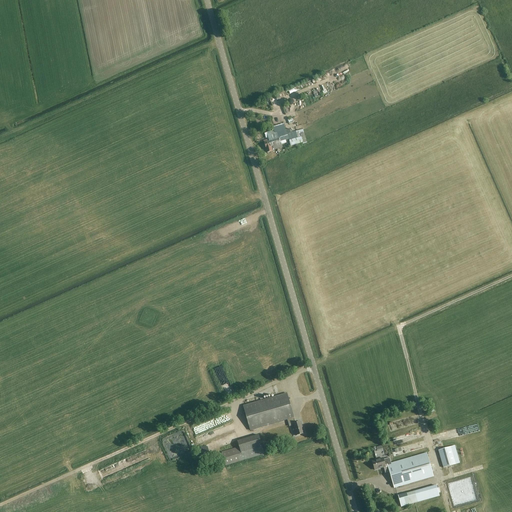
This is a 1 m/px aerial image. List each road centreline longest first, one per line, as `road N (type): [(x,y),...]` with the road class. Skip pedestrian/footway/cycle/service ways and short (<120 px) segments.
road 1 (tertiary): [(355,511),(208,0)]
road 2 (track): [(0,504),(313,364)]
road 3 (track): [(220,38),(0,137)]
road 4 (track): [(421,411),(399,327),(511,276)]
